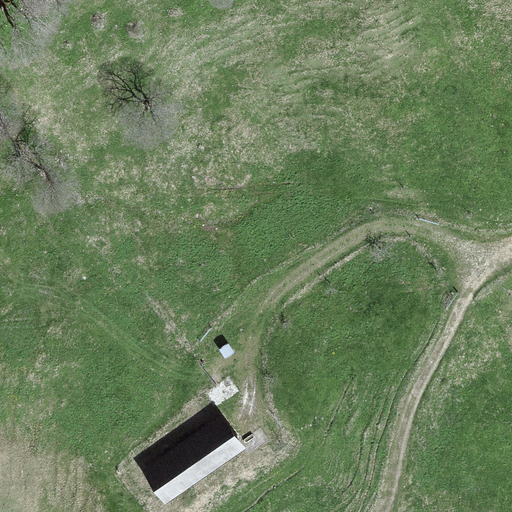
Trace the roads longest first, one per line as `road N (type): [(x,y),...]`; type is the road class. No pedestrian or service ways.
road 1 (track): [(261,428),(245,377),(245,343),(271,293),(318,258),(356,237),(418,230),(455,245),(479,270)]
road 2 (track): [(479,270),(407,412),(386,511)]
